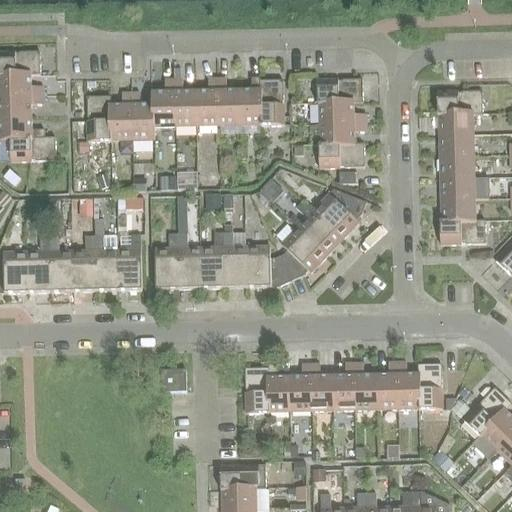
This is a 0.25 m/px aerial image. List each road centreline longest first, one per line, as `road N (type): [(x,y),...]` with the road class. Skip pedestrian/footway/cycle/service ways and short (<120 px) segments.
road 1 (residential): [(0,336),(404,326)]
road 2 (residential): [(410,68),(370,38),(78,44)]
road 3 (residential): [(404,326),(398,97),(410,68)]
